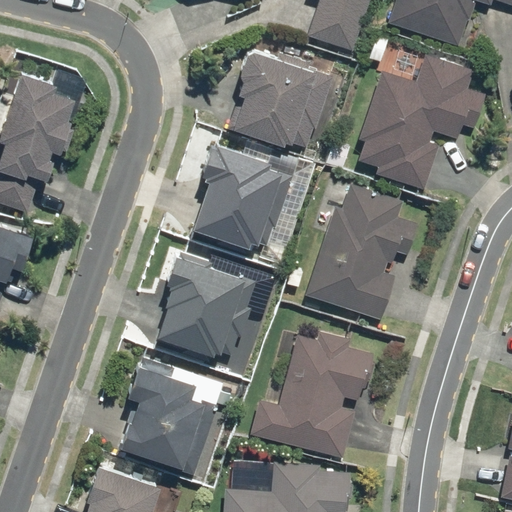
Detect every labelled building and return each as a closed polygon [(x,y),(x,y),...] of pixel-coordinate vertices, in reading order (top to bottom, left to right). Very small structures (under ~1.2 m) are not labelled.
[(312,0),(303,32),(353,47),(367,0),(312,0)] [(511,0),(390,0),(385,18),(463,41),(475,0),(489,4),(489,0),(507,0),(511,1),(511,0)] [(314,125),(331,72),(306,64),(308,59),(278,49),(276,54),(250,45),(243,49),(237,68),(239,75),(235,88),(238,89),(227,123),(231,124),(230,126),(250,133),(251,130),(280,140),(282,136),(304,143),(305,144),(311,124),(314,125)] [(347,164),(427,188),(440,145),(432,142),(437,127),(455,133),(464,104),(479,109),(486,88),(462,81),(467,62),(424,49),(415,76),(378,65),(347,164)] [(53,79),(18,67),(0,120),(0,136),(2,137),(0,142),(0,199),(25,208),(37,173),(43,175),(50,155),(45,153),(48,145),(56,148),(67,115),(64,114),(71,93),(51,86),(53,79)] [(348,144),(331,137),(321,160),(339,167),(348,144)] [(255,238),(278,167),(266,163),(268,157),(213,139),(212,142),(207,141),(199,169),(203,176),(189,222),(191,223),(189,227),(209,234),(210,230),(216,233),(214,240),(243,250),(248,236),(255,238)] [(392,259),(396,248),(407,252),(419,217),(398,210),(402,199),(347,180),(339,204),(333,202),(303,292),(380,318),(395,273),(383,269),(388,257),(392,259)] [(0,274),(3,276),(8,259),(18,263),(29,231),(0,220),(0,274)] [(245,302),(253,277),(207,262),(209,258),(178,247),(177,250),(171,249),(162,277),(167,283),(162,300),(163,301),(153,331),(155,331),(153,337),(174,343),(175,338),(181,340),(178,349),(209,359),(213,346),(230,352),(236,331),(240,333),(249,304),(245,302)] [(258,396),(250,430),(346,454),(357,409),(342,405),(345,391),(358,394),(364,370),(370,371),(375,349),(348,343),(350,335),(316,327),(315,334),(296,330),(278,401),(258,396)] [(178,462),(201,397),(187,392),(192,379),(169,371),(172,364),(142,353),(139,361),(135,360),(124,389),(134,393),(115,444),(135,452),(137,447),(178,462)] [(511,447),(501,492),(511,494),(511,447)] [(348,491),(349,467),(318,465),(318,460),(229,455),(228,483),(225,483),(222,511),(342,511),(344,491),(348,491)] [(159,511),(147,508),(156,481),(95,460),(83,494),(87,495),(80,511),(159,511)]
